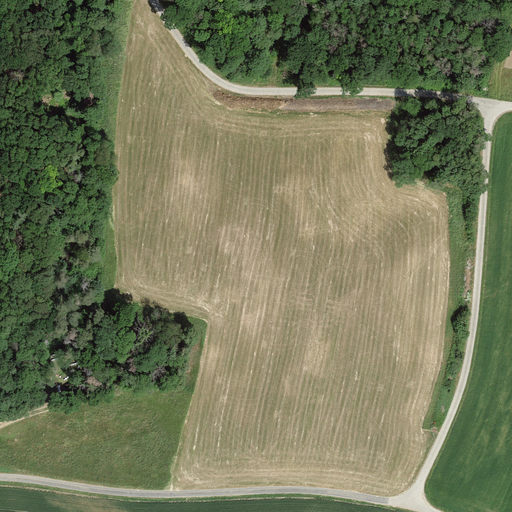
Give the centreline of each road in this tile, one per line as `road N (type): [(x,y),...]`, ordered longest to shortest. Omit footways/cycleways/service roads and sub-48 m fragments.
road 1 (track): [(0,477),(139,493),(318,490),(430,511)]
road 2 (track): [(489,102),(467,362),(409,505)]
road 3 (track): [(153,0),(193,57),(238,88),(429,93),(511,105)]
